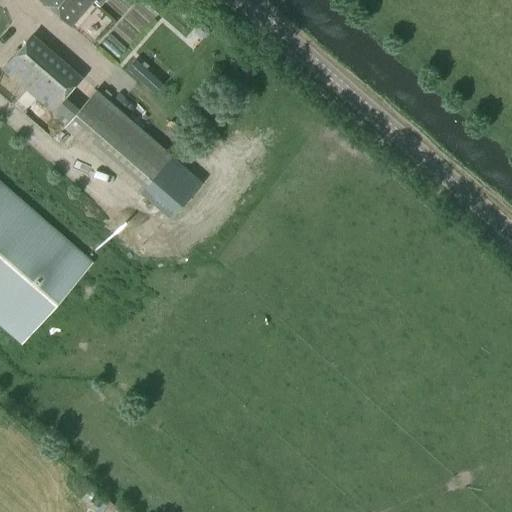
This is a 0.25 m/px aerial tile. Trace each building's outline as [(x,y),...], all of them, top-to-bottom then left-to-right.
[(39,0),(70,26),(92,0),(39,0)] [(200,38),(205,38),(208,34),(208,29),(203,25),(198,25),(195,28),(195,33),(200,38)] [(48,114),(80,79),(32,36),(0,72),(48,114)] [(142,197),(174,159),(96,92),(64,129),(142,197)] [(0,328),(21,346),(93,263),(0,182),(0,328)] [(89,488),(80,499),(95,511),(96,511),(105,502),(89,488)]
